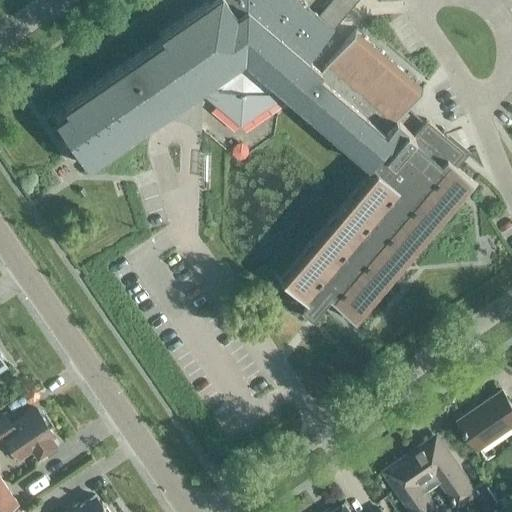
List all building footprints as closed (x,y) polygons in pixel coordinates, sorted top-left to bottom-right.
[(285,282),(276,274),(274,276),(306,302),(300,309),(311,319),(329,298),(360,325),(362,324),(357,319),(371,302),(366,298),(374,289),(379,293),(395,275),(390,271),(397,262),(402,266),(418,247),(413,243),(421,234),(426,239),(441,220),(437,216),(444,207),(449,211),(465,193),(460,188),(468,179),(478,187),(479,186),(446,158),(452,152),(441,143),(446,136),(426,119),(413,134),(395,119),(424,85),(423,84),(420,88),(354,32),(357,28),(356,27),(320,70),(307,59),(332,29),(298,0),(208,0),(159,34),(162,38),(63,106),(66,109),(54,117),(83,160),(87,165),(92,161),(197,89),(239,124),(284,93),(373,169),(358,186),(363,190),(356,199),(351,195),(335,214),(340,218),(332,227),(328,223),(312,241),(317,245),(309,254),(304,250),(288,269),(293,273),(285,282)] [(330,0),(326,5),(343,17),(354,0),(330,0)] [(511,404),(502,389),(459,419),(479,447),(511,424),(511,404)] [(54,442),(49,435),(52,433),(34,407),(11,423),(4,413),(0,415),(0,439),(5,437),(18,456),(30,448),(35,455),(43,454),(50,449),(54,442)] [(438,511),(424,492),(440,480),(458,505),(475,493),(486,510),(498,502),(484,481),(474,488),(446,447),(442,450),(433,437),(418,447),(384,470),(413,511),(438,511)] [(0,511),(1,511),(16,503),(0,479),(0,511)] [(106,511),(94,494),(68,511),(67,511),(66,510),(63,511),(106,511)] [(329,508),(323,511),(383,511),(380,508),(374,511),(350,511),(344,503),(332,511),(329,508)]
